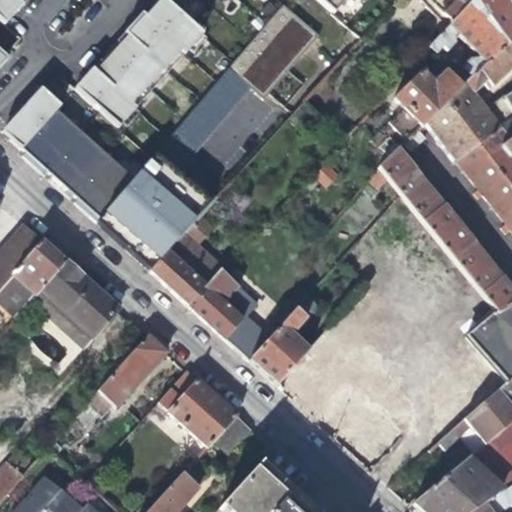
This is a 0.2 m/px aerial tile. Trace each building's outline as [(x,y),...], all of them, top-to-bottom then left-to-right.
[(0,0),(0,19),(3,22),(20,4),(16,0),(0,0)] [(201,32),(178,11),(165,0),(158,0),(145,15),(141,11),(115,40),(119,43),(103,61),(99,57),(73,86),(116,126),(134,106),(130,103),(180,48),(184,51),(201,32)] [(187,0),(165,0),(178,11),(187,0)] [(332,15),(313,0),(303,13),(328,32),(338,20),(332,15)] [(313,0),(332,15),(345,0),(313,0)] [(418,127),(422,124),(511,39),(511,6),(510,3),(508,0),(472,0),(451,23),(447,28),(425,50),(433,56),(442,47),(445,50),(454,42),(452,38),(455,34),(478,59),(469,61),(450,79),(445,74),(431,87),(418,74),(391,99),(418,127)] [(423,0),(421,3),(438,19),(442,15),(451,23),(472,0),(423,0)] [(300,18),(283,4),(142,166),(159,181),(300,18)] [(447,28),(451,23),(442,15),(438,19),(447,28)] [(198,213),(343,55),(323,38),(183,200),(198,213)] [(511,138),(511,39),(422,124),(450,164),(453,162),(511,235),(511,192),(484,158),(511,138)] [(7,138),(23,153),(60,113),(44,99),(49,94),(40,86),(3,127),(11,134),(7,138)] [(60,113),(23,153),(21,156),(29,163),(41,175),(45,171),(50,175),(47,179),(53,185),(68,198),(71,195),(76,199),(72,202),(82,211),(94,221),(133,178),(60,113)] [(511,163),(507,157),(511,153),(511,138),(484,158),(511,192),(511,163)] [(469,284),(492,311),(495,315),(511,305),(511,294),(394,149),(374,168),(376,170),(397,196),(469,284)] [(192,219),(180,233),(192,244),(204,230),(192,219)] [(0,251),(0,270),(30,298),(33,300),(64,266),(41,245),(22,228),(0,251)] [(220,269),(192,244),(180,233),(147,269),(170,290),(186,305),(219,271),(220,269)] [(52,304),(91,339),(116,312),(89,288),(64,266),(33,300),(31,302),(44,313),(52,304)] [(0,308),(12,319),(30,298),(0,270),(0,308)] [(254,303),(219,271),(186,305),(205,322),(222,337),(242,315),(254,303)] [(303,298),(267,337),(247,360),(262,374),(275,385),(304,351),(287,336),(313,307),(303,298)] [(83,348),(91,339),(52,304),(44,313),(83,348)] [(511,305),(495,315),(511,336),(511,305)] [(493,368),(507,382),(511,378),(511,336),(495,315),(492,311),(464,340),(493,368)] [(267,337),(242,315),(222,337),(247,360),(267,337)] [(319,335),(304,351),(275,385),(286,395),(292,400),(322,367),(316,361),(330,345),(319,335)] [(97,392),(113,406),(116,409),(164,355),(157,349),(145,338),(97,392)] [(207,450),(213,442),(234,419),(205,393),(184,374),(151,410),(161,419),(166,413),(207,450)] [(499,389),(508,400),(511,397),(511,378),(507,382),(499,389)] [(511,420),(511,404),(508,400),(499,389),(463,419),(483,444),(511,420)] [(113,406),(97,392),(85,404),(102,419),(113,406)] [(248,431),(234,419),(213,442),(228,454),(248,431)] [(466,446),(471,453),(483,444),(463,419),(453,428),(460,437),(466,446)] [(471,453),(468,456),(504,489),(511,482),(511,420),(483,444),(471,453)] [(413,476),(460,437),(453,428),(407,467),(413,476)] [(83,486),(112,511),(138,511),(107,483),(123,466),(111,455),(83,486)] [(19,456),(10,465),(22,476),(31,466),(19,456)] [(422,511),(470,511),(504,489),(468,456),(411,501),(422,511)] [(0,500),(22,476),(10,465),(0,476),(0,500)] [(310,511),(285,489),(259,465),(219,511),(310,511)] [(191,467),(150,511),(176,511),(205,479),(199,474),(191,467)] [(78,511),(43,479),(12,511),(78,511)] [(511,482),(504,489),(470,511),(490,511),(507,501),(509,503),(511,501),(511,482)]
